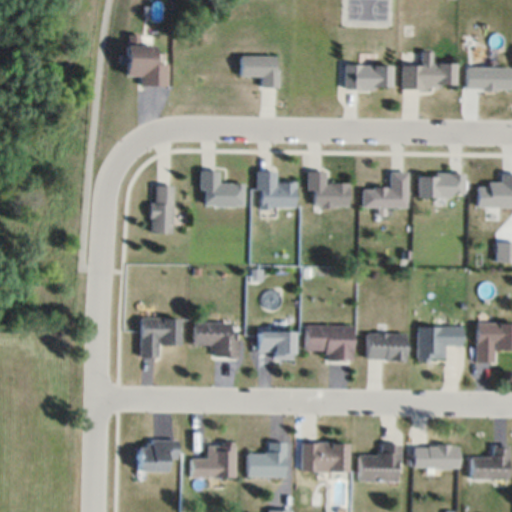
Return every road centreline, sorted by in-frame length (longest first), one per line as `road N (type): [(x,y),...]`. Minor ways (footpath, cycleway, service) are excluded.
road 1 (residential): [(94,396),(511,403)]
road 2 (residential): [(511,132),(179,127),(128,147)]
road 3 (residential): [(93,511),(104,192),(128,147)]
